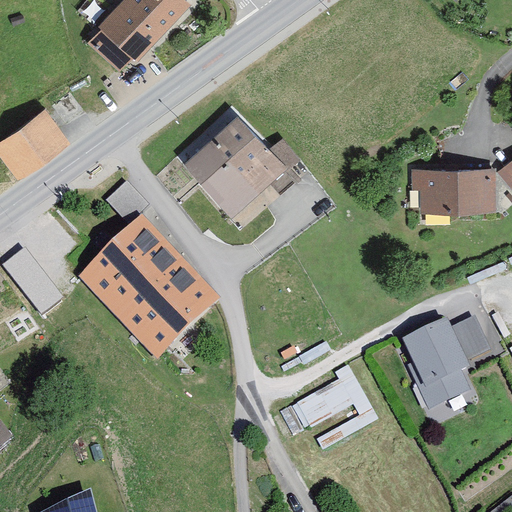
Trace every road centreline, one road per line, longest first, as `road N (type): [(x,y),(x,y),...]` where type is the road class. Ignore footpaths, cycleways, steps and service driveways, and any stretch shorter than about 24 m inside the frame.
road 1 (residential): [(113,133),(225,288),(254,408),(312,511)]
road 2 (tertiary): [(266,23),(113,133)]
road 3 (tertiary): [(113,133),(0,214)]
